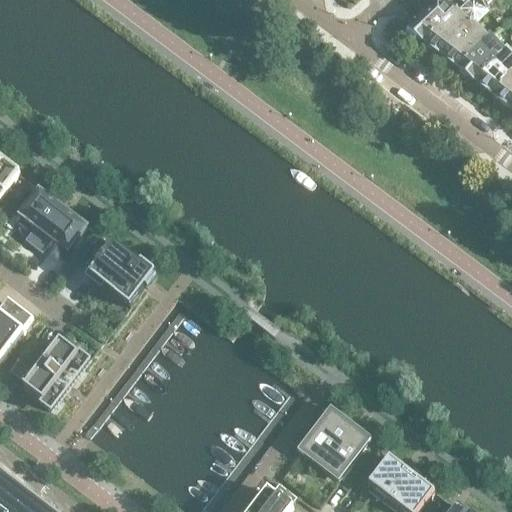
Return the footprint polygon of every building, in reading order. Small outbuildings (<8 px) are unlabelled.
[(471,30),(473,28),(489,13),(487,11),(475,0),(471,0),(466,6),(456,15),(471,30)] [(501,3),(498,0),(475,0),(487,11),(495,3),(498,6),(501,3)] [(424,46),(454,17),(438,2),(406,33),(424,46)] [(441,60),(471,30),(456,15),(454,17),(424,46),(441,60)] [(458,73),(488,44),(473,28),(471,30),(441,60),(458,73)] [(475,86),(505,57),(490,41),(488,44),(458,73),(475,86)] [(493,99),(511,80),(511,59),(507,55),(505,57),(475,86),(493,99)] [(511,112),(511,111),(511,80),(493,99),(511,112)] [(0,206),(21,178),(0,162),(0,206)] [(21,219),(37,231),(27,244),(43,255),(53,243),(69,255),(88,230),(68,215),(40,194),(21,219)] [(91,281),(131,312),(146,292),(149,295),(158,284),(132,264),(135,261),(115,246),(104,261),(106,262),(91,281)] [(0,315),(0,367),(34,323),(9,304),(0,315)] [(41,411),(53,420),(68,401),(65,399),(81,377),(84,380),(93,368),(81,358),(79,362),(62,348),(26,395),(29,397),(29,398),(34,402),(35,401),(43,408),(41,411)] [(306,451),(341,479),(367,444),(332,417),(306,451)] [(370,488),(400,511),(423,511),(425,511),(424,510),(425,508),(426,509),(436,496),(390,462),(381,474),(381,475),(380,477),(379,476),(370,488)] [(40,511),(0,481),(0,511),(40,511)] [(259,511),(293,511),(272,496),(259,511)]
